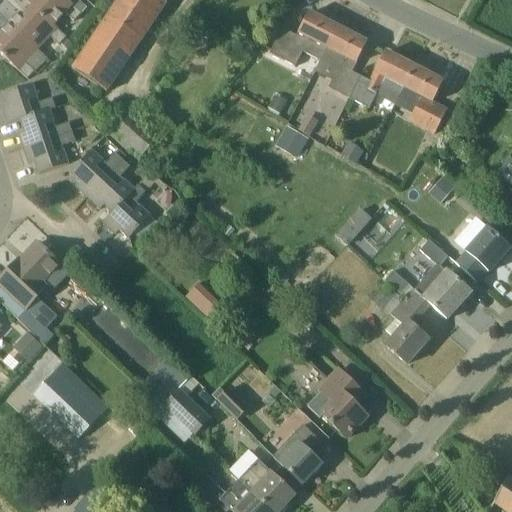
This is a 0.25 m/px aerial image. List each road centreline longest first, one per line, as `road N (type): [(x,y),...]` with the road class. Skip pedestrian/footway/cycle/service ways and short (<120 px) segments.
road 1 (unclassified): [(363,511),(511,333)]
road 2 (tertiary): [(511,68),(372,0)]
road 3 (residential): [(3,201),(27,207),(96,273)]
